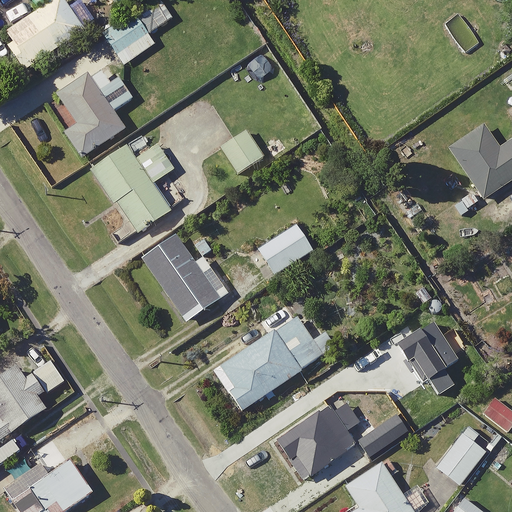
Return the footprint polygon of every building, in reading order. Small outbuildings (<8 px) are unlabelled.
[(86,25),(70,0),(43,0),(0,28),(0,40),(18,69),(86,25)] [(159,25),(146,1),(96,30),(109,53),(159,25)] [(128,97),(103,59),(52,92),(71,122),(59,131),(75,156),(119,127),(108,109),(128,97)] [(321,125),(305,103),(291,113),(296,120),(273,137),(285,152),(321,125)] [(511,136),(493,149),(477,126),(446,147),(481,197),(511,175),(511,136)] [(259,156),(242,129),(215,146),(232,173),(259,156)] [(169,168),(152,142),(130,157),(120,142),(84,166),(129,232),(178,199),(165,179),(152,188),(148,182),(169,168)] [(308,249),(291,223),(253,248),(270,274),(308,249)] [(180,320),(222,293),(216,283),(210,287),(199,269),(204,266),(198,256),(207,251),(200,241),(181,253),(168,233),(137,254),(180,320)] [(317,355),(291,315),(208,370),(234,410),(317,355)] [(0,433),(45,402),(15,359),(0,369),(0,433)] [(354,421),(336,394),(271,437),(298,478),(349,444),(340,430),(354,421)] [(511,417),(511,415),(488,398),(477,412),(502,431),(511,417)] [(402,431),(390,413),(351,439),(363,457),(402,431)] [(486,443),(462,424),(430,466),(454,484),(486,443)] [(506,448),(492,438),(479,456),(494,466),(506,448)] [(394,470),(384,454),(339,485),(351,503),(337,511),(413,511),(413,510),(424,503),(410,483),(395,493),(384,477),(394,470)] [(57,511),(87,492),(64,458),(20,488),(7,468),(0,472),(0,511),(33,511),(36,510),(37,511),(57,511)] [(478,511),(457,495),(444,511),(478,511)]
